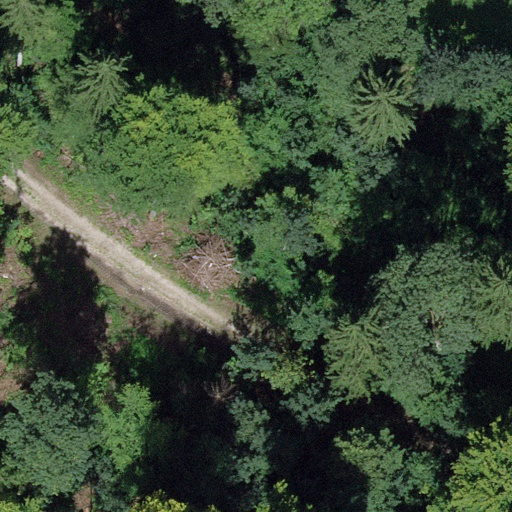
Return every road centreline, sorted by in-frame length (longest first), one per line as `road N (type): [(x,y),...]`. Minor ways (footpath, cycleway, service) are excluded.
road 1 (track): [(511,488),(77,233),(0,159)]
road 2 (track): [(94,0),(511,392)]
